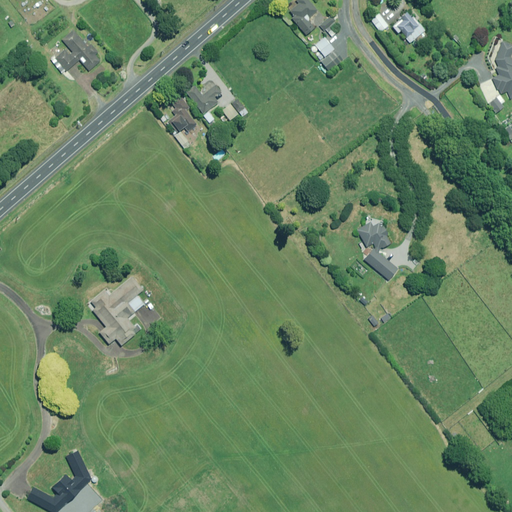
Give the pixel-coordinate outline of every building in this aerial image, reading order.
[(314,28),(308,21),(310,20),(309,18),(317,12),(307,0),(296,0),(299,3),(289,11),(294,16),(291,18),(305,36),(314,28)] [(424,31),(406,11),(399,18),(400,20),(392,27),(398,34),(400,32),(410,43),(424,31)] [(388,26),(379,14),(371,21),(380,32),(388,26)] [(319,26),(324,32),(325,30),(327,32),(336,23),(329,16),(319,26)] [(61,39),(62,40),(71,51),(68,54),(65,50),(55,59),(66,72),(79,60),(89,71),(100,61),(94,55),(99,51),(86,37),(83,40),(77,33),(78,32),(75,28),(61,39)] [(343,60),(325,37),(314,46),(324,59),(320,62),(328,72),(343,60)] [(499,76),(493,78),(494,81),(492,82),(495,92),(497,91),(499,95),(507,92),(509,99),(511,98),(511,62),(510,57),(511,52),(511,44),(501,41),(495,60),(498,67),(495,68),(499,76)] [(185,93),(209,124),(214,120),(208,111),(217,104),(213,99),(220,93),(214,86),(202,95),(194,86),(185,93)] [(495,114),(503,108),(501,105),(504,102),(499,95),(488,104),(495,114)] [(190,108),(181,97),(168,107),(175,115),(168,121),(171,126),(177,133),(184,128),(187,132),(196,125),(186,111),(190,108)] [(238,114),(229,104),(221,111),(230,121),(238,114)] [(511,138),(511,132),(508,127),(503,131),(510,140),(511,138)] [(190,146),(181,133),(176,138),(185,150),(190,146)] [(374,247),(362,260),(387,281),(398,269),(379,253),(379,250),(390,243),(385,235),(387,234),(382,226),(380,227),(378,223),(373,226),(370,222),(355,231),(366,248),(372,244),(374,247)] [(141,292),(129,278),(110,294),(107,290),(91,302),(95,308),(92,310),(106,327),(99,333),(109,345),(115,339),(121,346),(142,329),(137,323),(133,326),(127,318),(144,305),(136,295),(141,292)] [(390,318),(387,314),(381,319),(384,323),(390,318)] [(378,324),(373,317),(369,320),(374,327),(378,324)] [(34,488),(28,500),(49,511),(57,511),(91,480),(78,451),(65,457),(75,477),(71,481),(65,475),(51,488),(57,495),(54,498),(34,488)]
